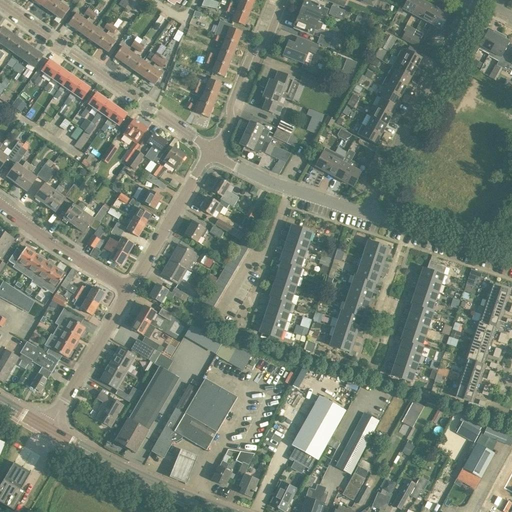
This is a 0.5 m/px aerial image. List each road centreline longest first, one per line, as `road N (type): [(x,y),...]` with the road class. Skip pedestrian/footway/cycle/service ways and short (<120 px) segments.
road 1 (residential): [(211,152),(0,2)]
road 2 (primary): [(226,511),(47,429)]
road 3 (residential): [(393,160),(482,7)]
road 4 (residential): [(211,152),(230,123),(249,55),(266,44),(282,0)]
road 5 (unclassified): [(128,292),(211,152)]
road 6 (unclassified): [(47,429),(128,292)]
road 7 (unknown): [(251,511),(315,367)]
road 8 (unclassified): [(128,292),(0,204)]
road 9 (unclassified): [(511,259),(369,212)]
road 10 (unclassified): [(219,310),(249,259),(265,257),(289,190)]
